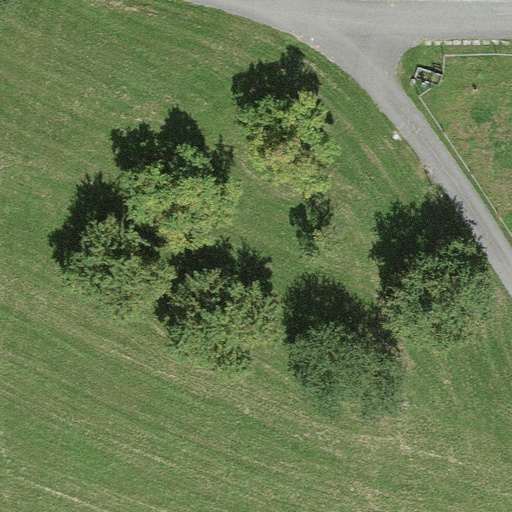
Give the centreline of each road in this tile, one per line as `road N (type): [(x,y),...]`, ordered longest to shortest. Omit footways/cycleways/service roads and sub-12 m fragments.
road 1 (track): [(324,13),(444,162),(511,268)]
road 2 (residential): [(277,0),(324,13),(511,19)]
